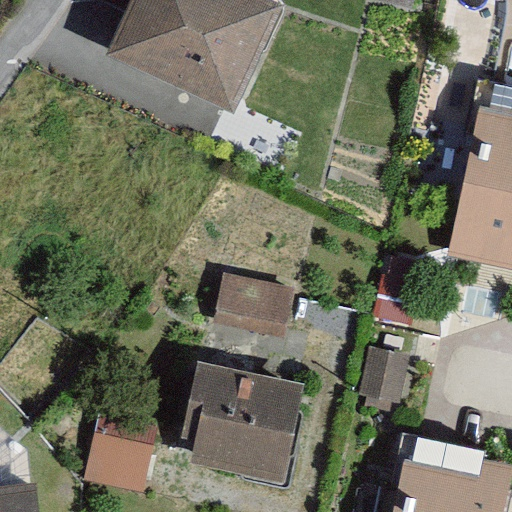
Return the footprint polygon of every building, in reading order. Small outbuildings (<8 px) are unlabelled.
[(257,0),(123,0),(107,36),(218,86),(257,0)] [(511,94),(491,89),(452,236),(511,251),(511,94)] [(287,274),(216,254),(203,299),(274,320),(287,274)] [(258,467),(284,368),(195,345),(170,444),(258,467)] [(147,486),(150,428),(96,426),(94,483),(147,486)] [(410,437),(389,511),(483,511),(497,461),(410,437)] [(0,511),(37,511),(41,473),(0,469),(0,511)]
